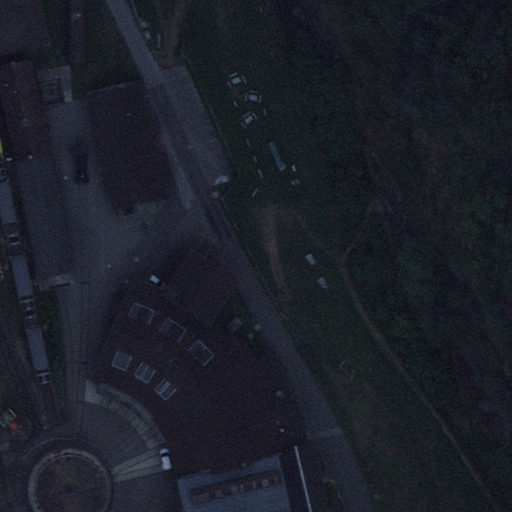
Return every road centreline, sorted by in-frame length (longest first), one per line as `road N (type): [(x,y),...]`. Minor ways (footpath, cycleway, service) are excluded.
road 1 (unclassified): [(114,0),(356,511)]
road 2 (unknown): [(192,166),(102,282),(79,338),(86,391),(109,428),(140,454),(150,511)]
